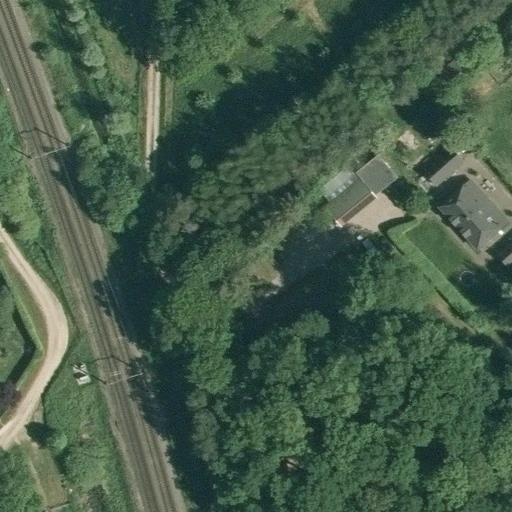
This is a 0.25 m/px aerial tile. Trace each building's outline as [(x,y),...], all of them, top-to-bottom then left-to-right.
[(415,179),(427,192),(436,185),(437,187),(465,162),(452,147),(425,171),(424,171),(415,179)] [(326,207),(339,223),(374,194),(376,196),(388,186),(368,163),(357,172),(362,177),(326,207)] [(441,207),(478,248),(507,222),(469,181),(441,207)] [(385,205),(351,229),(357,238),(392,215),(385,205)] [(511,240),(497,254),(510,268),(511,266),(511,240)] [(9,469),(31,511),(34,511),(46,505),(25,460),(9,469)]
